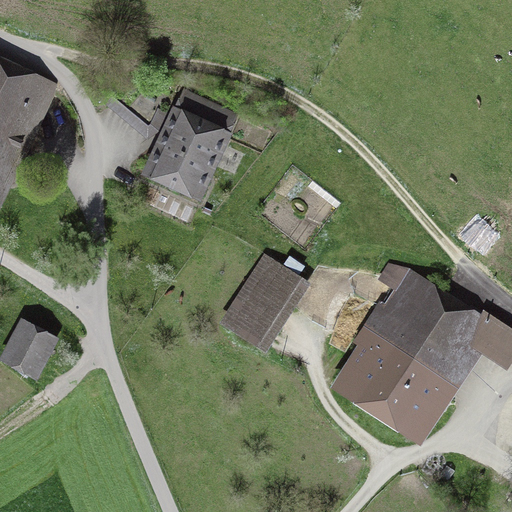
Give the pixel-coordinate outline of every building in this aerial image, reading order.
[(0,172),(44,83),(0,62),(0,172)] [(134,121),(148,128),(160,126),(172,101),(136,83),(137,81),(123,74),(110,102),(123,108),(122,111),(136,118),(134,121)] [(188,97),(154,171),(194,189),(228,116),(188,97)] [(267,260),(225,323),(263,348),(304,285),(267,260)] [(408,292),(349,384),(417,428),(475,339),(509,361),(511,355),(511,331),(469,303),(462,314),(406,277),(409,273),(398,265),(389,280),(408,292)] [(33,367),(45,345),(25,334),(13,356),(33,367)]
